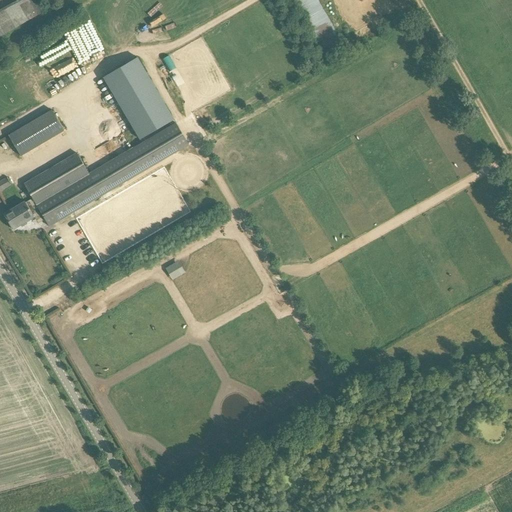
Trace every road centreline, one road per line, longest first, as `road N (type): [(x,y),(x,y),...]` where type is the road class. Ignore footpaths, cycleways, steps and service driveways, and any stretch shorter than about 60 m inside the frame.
road 1 (unclassified): [(139,511),(0,272)]
road 2 (track): [(511,162),(418,0)]
